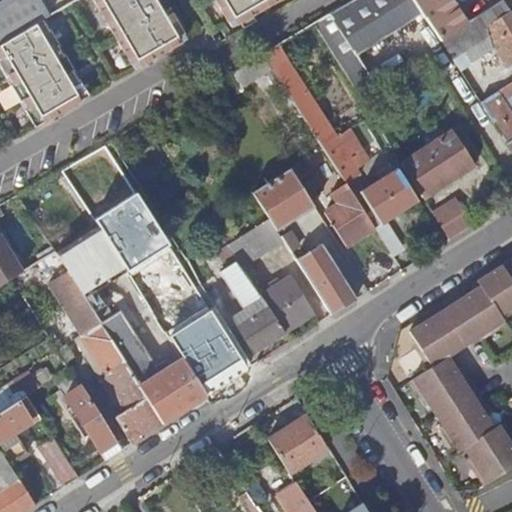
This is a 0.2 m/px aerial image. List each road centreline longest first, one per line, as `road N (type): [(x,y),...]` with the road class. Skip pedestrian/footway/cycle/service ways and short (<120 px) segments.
road 1 (residential): [(68,511),(336,340)]
road 2 (residential): [(511,225),(336,340)]
road 3 (residential): [(336,340),(435,511)]
